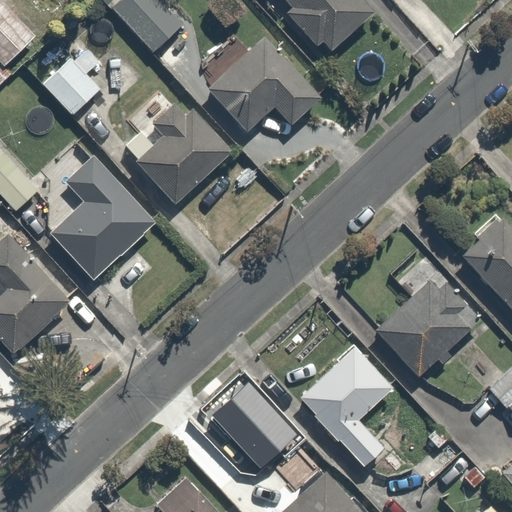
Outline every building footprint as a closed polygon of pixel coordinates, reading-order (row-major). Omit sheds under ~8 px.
[(3,0),(0,0),(0,54),(3,57),(32,28),(3,0)] [(152,0),(108,0),(148,47),(174,25),(152,0)] [(373,11),(363,0),(289,0),(282,7),(316,42),(323,36),(334,47),(373,11)] [(262,31),(206,83),(243,123),(268,100),(287,121),(319,92),(262,31)] [(68,51),(40,77),(76,116),(104,91),(68,51)] [(144,124),(123,140),(167,196),(236,143),(200,97),(184,109),(174,97),(149,116),(159,131),(153,136),(144,124)] [(148,213),(93,152),(66,177),(83,195),(50,226),(87,268),(148,213)] [(511,227),(497,212),(458,247),(511,307),(511,227)] [(15,225),(0,237),(0,280),(3,284),(0,286),(0,340),(5,347),(71,290),(15,225)] [(433,267),(374,325),(419,371),(478,312),(433,267)] [(355,342),(293,399),(356,466),(380,443),(354,416),(392,381),(355,342)] [(230,373),(173,427),(252,511),(310,456),(230,373)] [(511,451),(496,467),(511,483),(511,451)] [(366,511),(320,463),(268,511),(366,511)] [(166,511),(165,511),(220,511),(188,476),(158,503),(166,511)] [(502,511),(487,497),(472,511),(502,511)]
